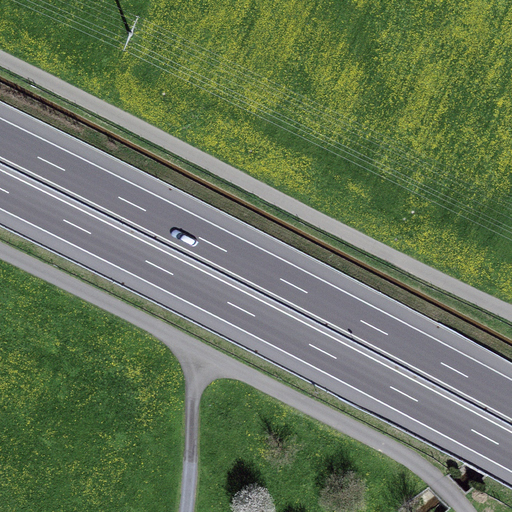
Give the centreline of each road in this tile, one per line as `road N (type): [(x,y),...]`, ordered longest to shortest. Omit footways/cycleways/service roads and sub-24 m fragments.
road 1 (motorway): [(0,187),(511,452)]
road 2 (motorway): [(511,401),(0,138)]
road 3 (unclassified): [(511,321),(0,64)]
road 4 (unclassified): [(0,252),(404,454),(467,511)]
road 5 (track): [(185,511),(202,353)]
